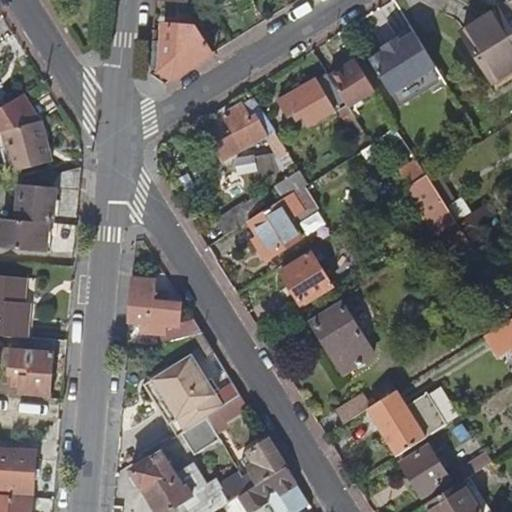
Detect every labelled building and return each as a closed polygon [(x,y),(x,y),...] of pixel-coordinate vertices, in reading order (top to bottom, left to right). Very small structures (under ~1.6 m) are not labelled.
[(511,0),(503,0),(506,4),(509,9),(511,12),(511,0)] [(509,9),(506,4),(497,10),(499,15),(509,9)] [(511,12),(509,9),(499,15),(497,10),(459,33),(491,86),(511,73),(511,12)] [(170,82),(210,57),(192,29),(162,26),(160,43),(158,72),(170,82)] [(437,69),(415,35),(400,44),(385,54),(370,63),(392,97),(437,69)] [(385,54),(400,44),(398,41),(383,51),(385,54)] [(158,72),(160,43),(151,43),(149,71),(158,72)] [(327,78),(338,96),(345,107),(345,108),(372,91),(353,61),(327,78)] [(327,78),(324,73),(276,102),(286,120),(295,114),(304,129),(334,111),(328,103),(338,96),(327,78)] [(37,122),(21,97),(0,109),(0,133),(1,133),(12,174),(49,164),(37,122)] [(286,154),(252,98),(223,115),(234,134),(212,147),(222,163),(266,137),(276,153),(253,157),(252,155),(233,159),(236,176),(251,173),(253,179),(278,173),(278,172),(292,164),(286,154)] [(345,108),(345,107),(336,112),(352,139),(361,134),(345,108)] [(400,135),(396,129),(378,140),(383,147),(400,135)] [(425,176),(414,158),(396,169),(408,187),(425,176)] [(439,198),(449,190),(435,169),(425,176),(439,198)] [(306,187),(297,173),(273,188),(281,202),(293,195),(306,187)] [(408,187),(405,189),(434,237),(439,235),(455,224),(446,208),(439,198),(425,176),(408,187)] [(78,192),(79,179),(55,177),(54,190),(78,192)] [(50,224),(54,190),(20,188),(18,222),(45,224),(50,224)] [(259,193),(214,223),(223,239),(245,225),(272,208),(265,198),(264,199),(259,193)] [(281,202),(276,205),(288,224),(304,214),(293,195),(281,202)] [(446,208),(455,224),(471,214),(461,199),(446,208)] [(495,216),(489,203),(471,214),(455,224),(474,253),(475,255),(485,247),(475,229),(495,216)] [(272,208),(245,225),(254,238),(268,260),(298,241),(288,224),(276,205),(272,208)] [(43,253),(45,224),(18,222),(3,221),(1,251),(43,253)] [(455,224),(439,235),(457,264),(474,253),(455,224)] [(268,260),(254,238),(248,243),(261,265),(268,260)] [(319,251),(308,257),(278,276),(299,310),(330,291),(320,275),(331,269),(319,251)] [(474,253),(457,264),(462,270),(478,260),(475,255),(474,253)] [(22,305),(24,280),(0,277),(0,337),(25,339),(28,306),(22,305)] [(198,334),(190,322),(177,321),(178,306),(153,303),(154,282),(132,280),(128,323),(142,323),(140,335),(162,337),(162,343),(177,339),(188,336),(198,334)] [(371,357),(339,306),(309,325),(341,375),(371,357)] [(511,318),(484,336),(497,357),(511,349),(511,318)] [(207,348),(198,334),(188,336),(195,346),(200,354),(207,348)] [(195,346),(188,336),(177,339),(185,352),(195,346)] [(49,396),(53,355),(9,352),(5,392),(49,396)] [(214,397),(188,357),(149,381),(175,422),(214,397)] [(175,422),(149,381),(142,386),(168,426),(175,422)] [(367,411),(376,426),(404,409),(394,393),(371,408),(367,411)] [(335,410),(344,426),(367,411),(371,408),(362,394),(335,410)] [(246,409),(237,396),(216,410),(224,423),(246,409)] [(376,426),(397,458),(444,428),(425,396),(404,409),(376,426)] [(224,423),(216,410),(201,419),(209,431),(213,436),(227,427),(224,423)] [(209,431),(201,419),(193,424),(200,436),(209,431)] [(247,490),(282,467),(266,441),(244,454),(246,457),(239,462),(248,477),(243,480),(242,479),(241,480),(247,490)] [(448,481),(428,448),(401,465),(420,497),(448,481)] [(0,490),(30,493),(34,452),(0,449),(0,490)] [(186,511),(212,511),(235,498),(247,490),(241,480),(220,492),(215,484),(214,483),(201,491),(190,472),(175,481),(158,454),(127,474),(150,511),(167,511),(181,503),(186,511)] [(458,470),(464,481),(491,465),(484,454),(458,470)] [(285,511),(296,511),(307,505),(282,467),(247,490),(235,498),(243,511),(250,511),(263,505),(259,500),(263,497),(272,492),(281,505),(285,511)] [(241,480),(235,472),(215,484),(220,492),(241,480)] [(476,511),(459,484),(425,506),(428,511),(476,511)] [(281,505),(272,492),(263,497),(272,511),(281,505)] [(0,511),(30,511),(31,501),(0,498),(0,511)]
